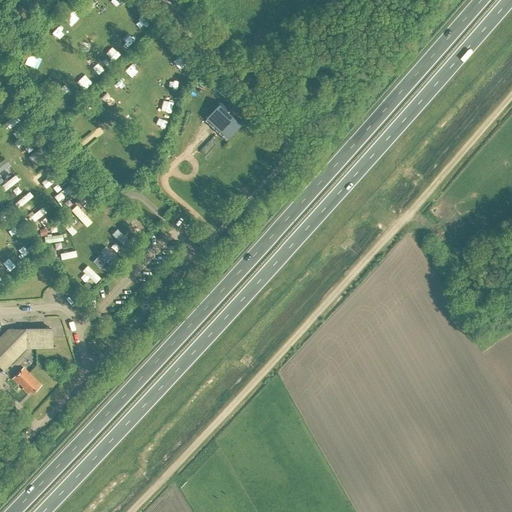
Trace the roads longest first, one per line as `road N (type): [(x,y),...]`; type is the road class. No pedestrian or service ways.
road 1 (trunk): [(481,0),(13,511)]
road 2 (trunk): [(42,511),(508,0)]
road 3 (track): [(511,95),(133,511)]
road 4 (unclassified): [(0,468),(280,167),(286,136),(266,100)]
road 5 (track): [(410,212),(487,350)]
road 6 (track): [(266,100),(162,0)]
